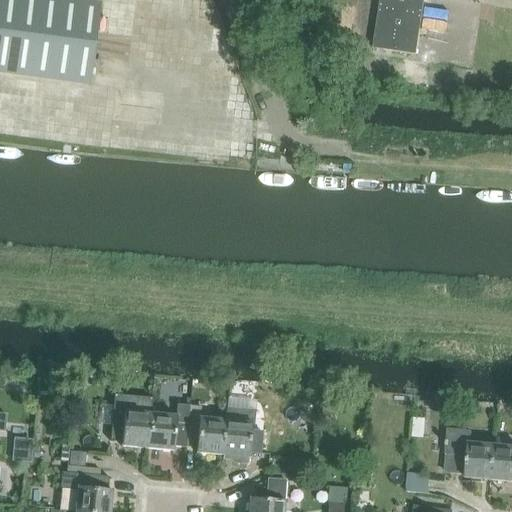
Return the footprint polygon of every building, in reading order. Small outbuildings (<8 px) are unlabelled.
[(0,0),(0,73),(89,85),(100,3),(72,0),(0,0)] [(380,0),(375,33),(373,49),(416,56),(424,0),(380,0)] [(429,51),(422,49),(419,74),(426,75),(490,84),(494,60),(429,51)] [(111,442),(122,443),(125,413),(126,413),(126,409),(114,408),(111,442)] [(227,411),(226,423),(223,457),(233,458),(232,462),(235,465),(245,466),(248,463),(248,460),(249,460),(250,455),(261,456),(264,421),(255,420),(255,413),(227,411)] [(122,448),(148,451),(151,416),(126,413),(125,413),(122,443),(122,448)] [(175,448),(186,449),(189,415),(177,413),(177,418),(151,416),(148,451),(174,453),(175,448)] [(201,416),(189,415),(186,449),(197,450),(197,455),(223,457),(226,423),(201,420),(201,416)] [(443,460),(467,461),(465,480),(493,482),(495,447),(470,445),(471,434),(450,432),(448,452),(444,454),(443,460)] [(511,448),(495,447),(493,482),(511,483),(511,448)] [(443,478),(465,480),(467,461),(443,460),(443,478)] [(419,481),(420,474),(407,473),(406,497),(428,499),(429,481),(419,481)] [(78,489),(108,492),(109,479),(62,474),(61,488),(78,490),(78,489)] [(285,502),(285,503),(289,503),(290,491),(256,488),(255,500),(285,502)] [(75,511),(110,511),(112,492),(108,492),(78,489),(78,490),(75,511)] [(284,511),(285,503),(285,502),(255,500),(249,500),(248,511),(284,511)]
